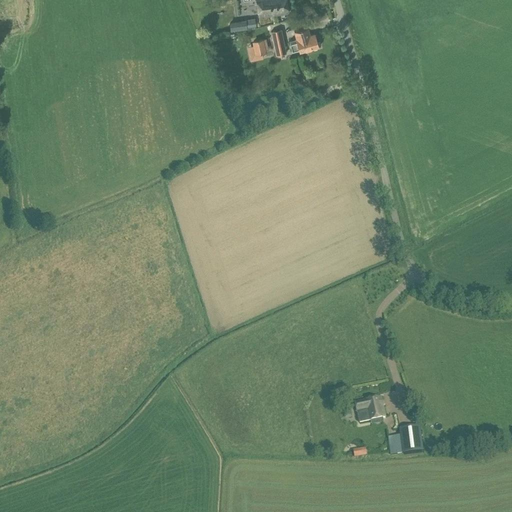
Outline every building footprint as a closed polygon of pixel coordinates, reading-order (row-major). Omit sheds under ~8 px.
[(256,0),(259,18),(273,16),(271,0),(256,0)] [(271,0),(273,16),(288,13),(286,0),(271,0)] [(317,28),(326,25),(322,14),(313,16),(317,28)] [(229,22),(231,32),(247,30),(246,20),(229,22)] [(310,36),(308,28),(295,32),(297,39),(296,39),(297,42),(291,44),(293,51),(298,50),(299,53),(319,47),(316,34),(310,36)] [(287,53),(283,35),(282,35),(281,30),(271,32),(272,38),(276,56),(287,53)] [(255,55),(266,52),(268,51),(266,40),(264,40),(263,39),(253,41),(255,55)] [(365,401),(365,402),(356,404),(360,423),(370,421),(383,418),(385,418),(381,398),(365,401)] [(371,427),(384,424),(383,418),(370,421),(371,427)] [(420,427),(400,430),(401,436),(388,438),(390,456),(403,454),(403,455),(423,452),(420,427)] [(367,455),(366,448),(358,450),(359,457),(367,455)]
